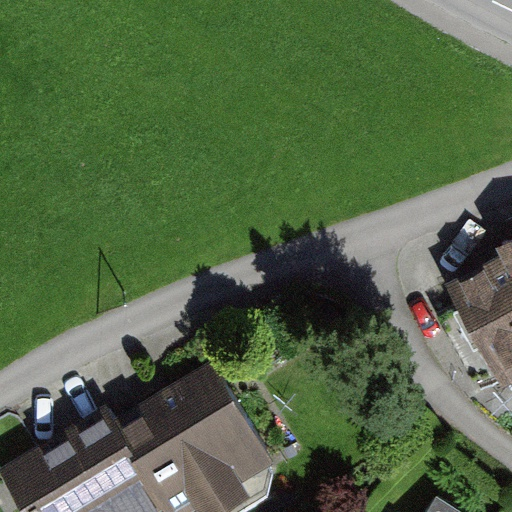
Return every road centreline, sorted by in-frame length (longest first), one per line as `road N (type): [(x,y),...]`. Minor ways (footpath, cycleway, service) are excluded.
road 1 (residential): [(0,406),(123,335),(398,224)]
road 2 (residential): [(398,224),(410,324),(433,379),(464,416),(511,449)]
road 3 (residential): [(398,224),(511,182)]
